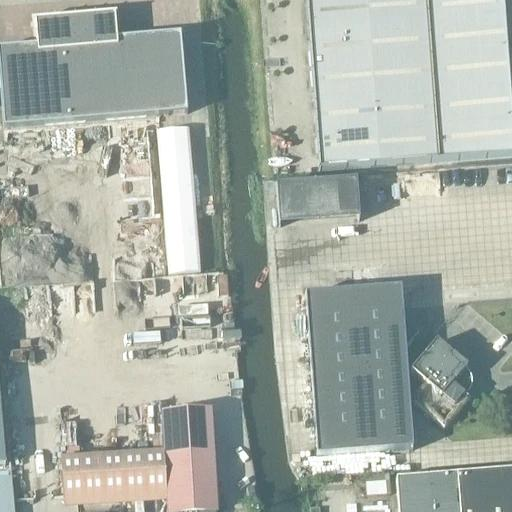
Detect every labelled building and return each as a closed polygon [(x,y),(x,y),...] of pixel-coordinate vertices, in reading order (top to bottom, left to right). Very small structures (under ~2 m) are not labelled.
[(373,34),(370,0),(339,0),(340,7),(330,7),(329,0),(309,0),(305,5),(308,39),(373,34)] [(371,0),(370,0),(373,34),(376,68),(437,63),(434,29),(431,0),(376,0),(372,0),(371,0)] [(489,0),(431,0),(434,29),(503,24),(502,14),(502,11),(489,0)] [(73,20),(82,124),(185,116),(179,36),(115,41),(113,17),(73,20)] [(0,101),(2,130),(82,124),(73,20),(34,24),(36,48),(0,50),(0,101)] [(503,24),(434,29),(437,63),(506,58),(503,24)] [(373,34),(308,39),(310,73),(376,68),(373,34)] [(508,91),(506,58),(437,63),(376,68),(378,101),(508,91)] [(376,68),(310,73),(313,106),(378,101),(376,68)] [(511,125),(508,91),(378,101),(381,135),(511,125)] [(378,101),(313,106),(315,140),(381,135),(378,101)] [(511,158),(511,142),(511,125),(381,135),(383,168),(511,158)] [(188,133),(157,136),(170,279),(200,277),(188,133)] [(381,135),(315,140),(318,173),(383,168),(381,135)] [(360,222),(358,195),(276,198),(277,235),(337,233),(337,223),(360,222)] [(400,291),(304,298),(316,459),(412,452),(404,351),(418,335),(402,321),(400,291)] [(421,361),(409,375),(423,387),(423,386),(426,389),(413,404),(443,430),(470,399),(466,396),(465,396),(461,392),(463,390),(462,378),(460,377),(466,370),(452,358),(452,359),(449,356),(435,344),(424,358),(422,361),(421,361)] [(163,455),(61,461),(64,503),(166,497),(166,511),(216,511),(210,412),(161,415),(163,455)] [(511,511),(511,472),(395,482),(397,511),(511,511)] [(384,485),(363,486),(364,500),(385,499),(384,485)]
